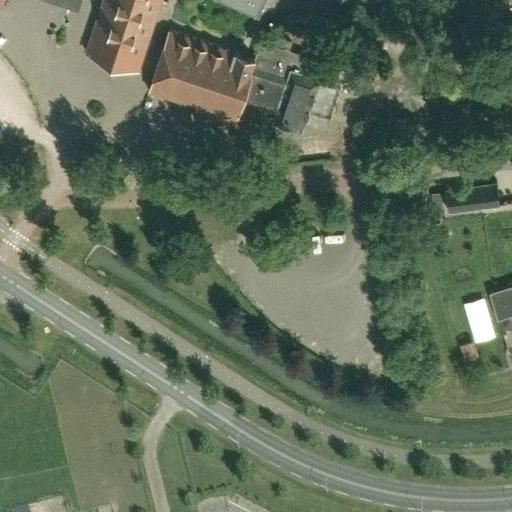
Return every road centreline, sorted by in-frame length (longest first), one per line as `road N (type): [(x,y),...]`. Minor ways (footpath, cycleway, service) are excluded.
road 1 (tertiary): [(511,500),(428,500),(317,472),(0,276)]
road 2 (unclassified): [(511,156),(211,194),(55,200),(0,268)]
